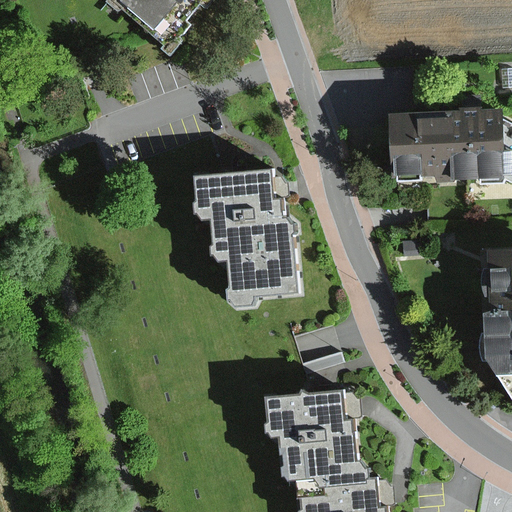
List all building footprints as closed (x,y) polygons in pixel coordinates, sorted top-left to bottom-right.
[(126,0),(178,58),(216,9),(212,0),(126,0)] [(511,112),(411,118),(415,183),(511,177),(511,112)] [(293,166),(217,172),(221,217),(234,217),(236,257),(252,255),(252,303),(258,310),(277,310),(281,296),(324,291),(316,216),(306,216),(305,195),(298,195),(293,166)] [(283,379),(284,393),(284,438),(299,438),(299,470),(314,470),(314,481),(397,481),(397,469),(383,469),(382,427),(367,427),(367,393),(367,378),(283,379)] [(397,481),(314,481),(314,495),(313,511),(415,511),(415,509),(397,509),(397,493),(397,481)]
